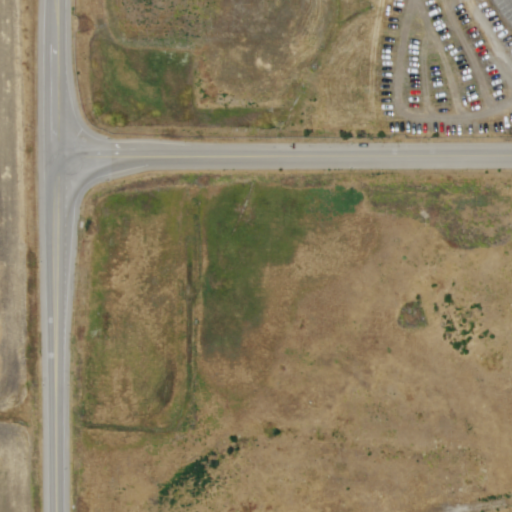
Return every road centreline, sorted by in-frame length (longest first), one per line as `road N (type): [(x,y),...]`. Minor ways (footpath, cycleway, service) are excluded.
road 1 (residential): [(55,0),(57,511)]
road 2 (residential): [(56,159),(511,154)]
